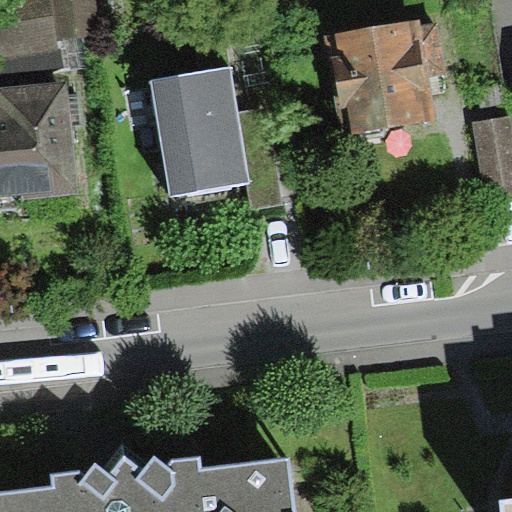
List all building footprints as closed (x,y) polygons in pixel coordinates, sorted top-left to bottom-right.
[(0,0),(0,68),(61,61),(58,41),(51,0),(0,0)] [(96,0),(51,0),(58,41),(103,35),(96,0)] [(421,20),(325,35),(342,137),(435,120),(428,78),(447,74),(438,25),(422,29),(421,20)] [(172,197),(252,185),(235,69),(153,83),(172,197)] [(71,80),(0,87),(0,203),(87,195),(71,80)] [(511,115),(472,121),(485,205),(511,200),(511,115)] [(0,511),(294,511),(291,460),(200,471),(201,459),(174,461),(166,467),(153,457),(149,463),(124,444),(113,457),(104,469),(96,463),(88,473),(53,475),(54,488),(0,493),(0,511)] [(511,511),(511,497),(501,498),(502,511),(511,511)]
